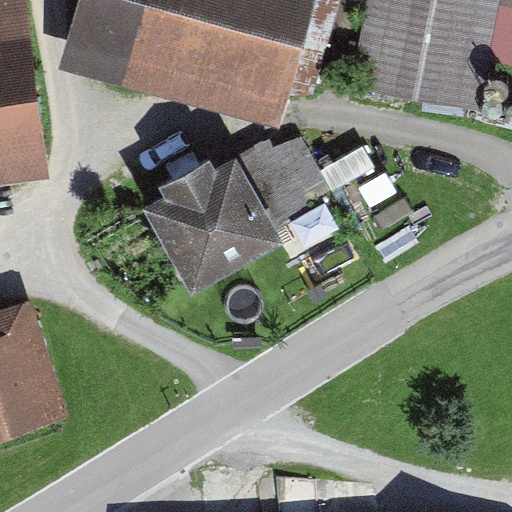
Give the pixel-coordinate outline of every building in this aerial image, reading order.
[(18,0),(0,0),(0,175),(44,169),(18,0)] [(313,0),(76,0),(59,61),(279,123),(313,0)] [(375,0),(358,89),(486,112),(495,63),(506,0),(375,0)] [(511,0),(506,0),(495,63),(511,66),(511,0)] [(248,155),(148,208),(186,284),(287,235),(248,155)] [(28,308),(0,316),(0,442),(62,423),(28,308)]
